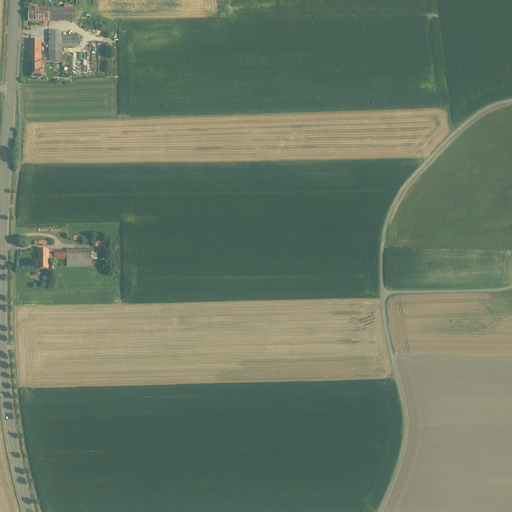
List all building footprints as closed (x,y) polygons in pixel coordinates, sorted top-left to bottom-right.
[(49,9),(29,9),(29,21),(49,21),(49,9)] [(72,10),(49,9),(49,21),(72,21),(72,10)] [(41,41),(28,41),(28,63),(31,63),(41,63),(43,63),(47,63),(47,61),(61,61),(61,51),(61,47),(61,38),(61,32),(58,32),(53,32),(49,32),(49,40),(49,52),(41,52),(41,41)] [(78,37),(61,38),(61,47),(79,46),(78,37)] [(41,63),(31,63),(31,70),(31,78),(37,78),(38,79),(41,79),(41,78),(43,78),(43,70),(41,70),(41,63)] [(109,242),(96,242),(96,247),(103,247),(103,254),(109,254),(109,242)] [(48,251),(38,251),(38,270),(48,270),(48,259),(48,251)] [(91,251),(54,251),(49,251),(48,251),(48,259),(66,259),(66,267),(91,267),(91,251)]
